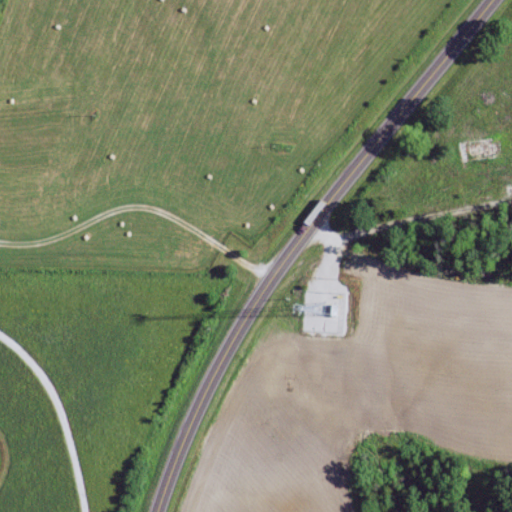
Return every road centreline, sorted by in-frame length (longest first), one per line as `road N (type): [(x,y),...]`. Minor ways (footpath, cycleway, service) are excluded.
road 1 (secondary): [(156,511),(177,430),(229,297),(482,0)]
road 2 (residential): [(256,266),(402,198),(511,182)]
